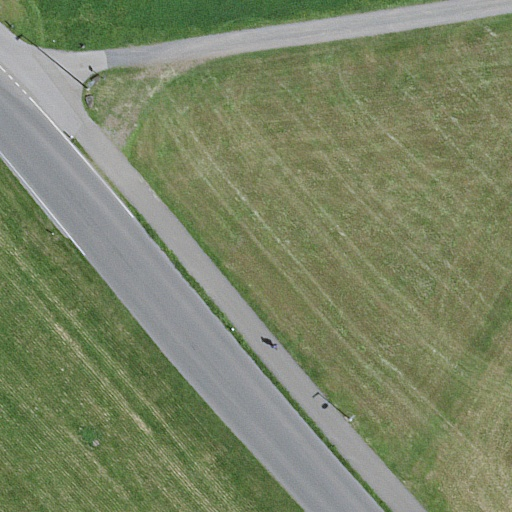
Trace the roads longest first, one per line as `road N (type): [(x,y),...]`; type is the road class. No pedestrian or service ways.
road 1 (tertiary): [(0,109),(344,511)]
road 2 (track): [(511,10),(89,63),(3,113)]
